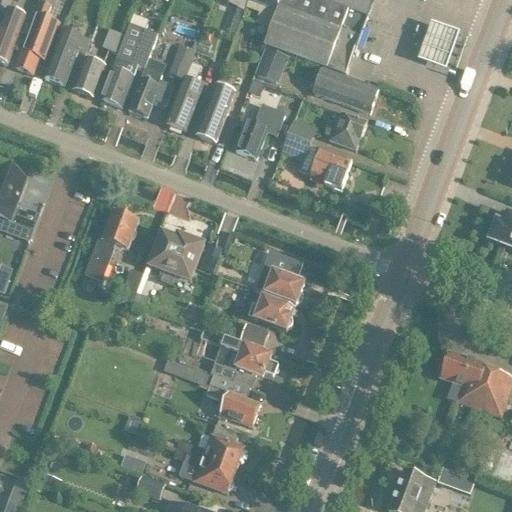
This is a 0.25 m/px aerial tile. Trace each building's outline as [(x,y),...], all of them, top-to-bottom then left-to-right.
[(0,0),(0,10),(7,13),(11,0),(0,0)] [(249,0),(218,0),(239,8),(233,23),(240,26),(249,1),(249,0)] [(251,0),(278,10),(280,0),(251,0)] [(280,0),(278,10),(265,44),(346,75),(373,0),(280,0)] [(42,2),(16,69),(34,75),(40,59),(46,61),(59,26),(45,21),(51,6),(42,2)] [(21,33),(26,17),(8,10),(2,26),(0,31),(0,60),(8,64),(14,47),(17,48),(23,34),(21,33)] [(100,98),(122,107),(137,65),(144,68),(157,34),(130,24),(125,35),(118,53),(100,98)] [(468,36),(438,26),(424,63),(453,74),(468,36)] [(103,47),(118,53),(125,35),(109,29),(103,47)] [(63,30),(45,78),(64,85),(78,50),(87,53),(92,41),(63,30)] [(182,82),(194,52),(180,46),(168,76),(182,82)] [(277,85),(286,59),(264,51),(254,76),(277,85)] [(72,88),(94,96),(105,66),(83,58),(72,88)] [(325,68),(316,93),(315,94),(371,115),(381,89),(325,68)] [(144,69),(129,110),(148,117),(155,100),(167,105),(174,87),(161,82),(163,76),(144,69)] [(182,82),(165,126),(188,135),(206,91),(182,82)] [(215,86),(197,135),(215,142),(234,94),(215,86)] [(285,98),(281,110),(293,115),(297,102),(285,98)] [(248,120),(237,150),(257,158),(261,146),(272,150),(285,114),(263,106),(256,123),(248,120)] [(330,142),(358,152),(368,124),(341,114),(330,142)] [(294,121),(288,138),(312,146),(317,129),(294,121)] [(312,146),(288,138),(283,153),(303,160),(300,171),(312,175),(311,178),(327,184),(326,186),(342,193),(349,175),(347,175),(352,161),(322,149),(312,146)] [(285,161),(281,173),(293,177),(297,165),(285,161)] [(0,218),(11,223),(11,222),(21,226),(17,238),(30,242),(40,216),(27,211),(26,214),(16,210),(27,181),(0,171),(0,218)] [(86,275),(103,281),(117,245),(128,250),(140,219),(116,210),(105,240),(100,238),(86,275)] [(494,224),(489,236),(492,237),(491,240),(511,247),(511,215),(502,212),(498,222),(497,222),(496,225),(494,224)] [(161,233),(149,264),(190,281),(204,245),(176,235),(175,238),(161,233)] [(214,273),(222,252),(209,247),(201,268),(214,273)] [(265,293),(297,306),(298,303),(302,303),(304,297),(301,294),(306,282),(257,264),(254,273),(262,276),(257,290),(265,294),(265,293)] [(0,294),(4,296),(13,271),(1,266),(0,269),(0,294)] [(122,300),(134,304),(138,294),(145,276),(133,271),(122,300)] [(254,305),(249,318),(287,333),(288,331),(289,329),(290,329),(292,328),(293,328),(294,326),(295,324),(295,322),(295,320),(294,319),(293,318),(296,308),(287,305),(264,296),(265,294),(256,291),(251,304),(254,305)] [(138,294),(134,304),(145,309),(149,298),(138,294)] [(152,297),(147,310),(166,317),(170,304),(152,297)] [(247,325),(241,342),(264,350),(270,333),(247,325)] [(223,348),(226,339),(206,331),(202,341),(223,348)] [(236,372),(218,364),(213,376),(214,377),(250,391),(252,391),(257,376),(265,379),(267,373),(275,376),(280,365),(271,362),(273,357),(226,339),(223,348),(242,356),(236,372)] [(448,400),(501,419),(511,387),(511,379),(488,371),(489,368),(449,354),(441,379),(454,383),(448,400)] [(247,401),(250,391),(214,377),(211,387),(208,395),(226,401),(221,416),(253,428),(261,406),(247,401)] [(155,378),(152,387),(170,394),(173,384),(155,378)] [(130,416),(125,432),(135,436),(140,420),(130,416)] [(152,428),(142,425),(139,435),(149,439),(152,428)] [(180,442),(178,450),(237,472),(240,462),(243,461),(246,455),(244,453),(246,448),(237,445),(241,435),(218,427),(209,452),(180,442)] [(511,466),(511,444),(488,437),(482,457),(511,466)] [(178,450),(175,459),(187,463),(182,477),(229,494),(230,491),(233,490),(236,484),(234,481),(237,472),(178,450)] [(440,474),(474,483),(479,468),(445,458),(440,474)] [(425,511),(435,483),(404,471),(389,511),(425,511)] [(161,501),(166,485),(143,477),(137,493),(161,501)] [(208,511),(174,499),(169,511),(208,511)]
